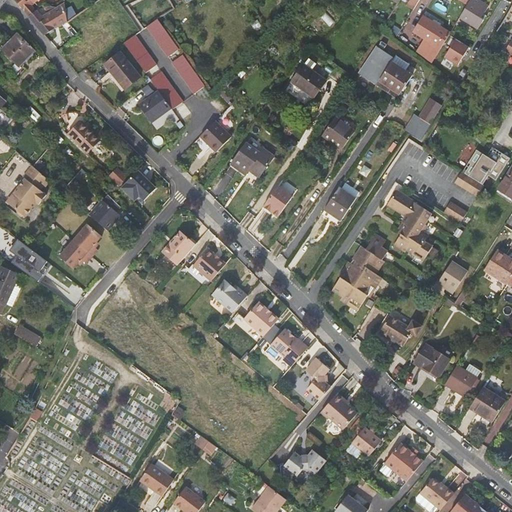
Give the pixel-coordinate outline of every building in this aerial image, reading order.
[(38,0),(15,0),(29,17),(36,11),(32,6),(38,0)] [(410,0),(407,5),(413,9),(416,4),(418,0),(410,0)] [(459,18),(476,29),(479,31),(488,16),(486,15),(493,4),(486,0),(470,0),(468,4),(464,11),(459,18)] [(44,35),(67,22),(65,3),(57,8),(54,7),(44,6),(48,13),(42,17),(37,10),(36,11),(29,17),(44,35)] [(417,52),(432,63),(450,33),(423,16),(414,32),(425,39),(417,52)] [(168,57),(179,50),(157,19),(146,27),(168,57)] [(390,31),(397,36),(400,30),(394,26),(390,31)] [(18,34),(30,47),(34,43),(23,30),(18,34)] [(17,33),(1,50),(19,68),(35,52),(30,47),(18,34),(17,33)] [(146,73),(157,65),(135,35),(124,43),(146,73)] [(445,58),(459,66),(469,48),(456,40),(445,58)] [(379,48),(361,74),(376,85),(379,81),(399,95),(412,76),(406,71),(392,62),(394,58),(379,48)] [(140,77),(120,53),(105,65),(125,90),(140,77)] [(194,94),(205,87),(183,55),(172,63),(194,94)] [(392,62),(406,71),(410,65),(396,56),(394,58),(392,62)] [(309,58),(304,65),(312,71),(317,64),(309,58)] [(304,65),(291,82),(314,99),(326,81),(312,71),(304,65)] [(171,108),(172,110),(183,102),(161,72),(151,80),(159,91),(171,108)] [(147,85),(153,93),(157,89),(151,81),(147,85)] [(379,81),(376,85),(397,99),(399,95),(379,81)] [(241,96),(230,85),(226,90),(236,100),(241,96)] [(29,95),(35,101),(41,95),(35,89),(29,95)] [(159,91),(139,105),(151,123),(171,108),(159,91)] [(220,95),(231,106),(233,104),(229,101),(231,99),(224,91),(220,95)] [(25,113),(36,123),(41,117),(31,107),(25,113)] [(424,115),(430,119),(434,112),(429,108),(424,115)] [(334,119),(322,136),(341,149),(353,132),(334,119)] [(68,135),(86,154),(100,140),(81,122),(68,135)] [(215,122),(201,137),(217,153),(231,137),(215,122)] [(388,151),(392,153),(397,145),(394,143),(388,151)] [(246,144),(232,164),(246,174),(249,170),(260,178),(275,157),(265,149),(260,155),(246,144)] [(484,186),(490,190),(510,159),(501,154),(500,156),(493,152),(488,158),(475,150),(467,163),(469,164),(464,173),(462,172),(455,183),(477,197),(484,186)] [(511,167),(498,190),(511,198),(511,167)] [(22,217),(23,218),(35,204),(38,206),(46,197),(40,192),(43,188),(48,182),(32,168),(23,179),(24,181),(17,190),(12,196),(7,202),(7,205),(15,212),(15,215),(19,218),(22,217)] [(120,168),(113,174),(122,183),(129,177),(120,168)] [(80,181),(87,174),(82,169),(75,177),(80,181)] [(139,169),(121,188),(135,201),(140,196),(145,201),(158,186),(139,169)] [(339,223),(358,194),(344,185),(342,188),(340,190),(337,189),(322,212),(339,223)] [(278,187),(264,207),(273,214),(274,212),(279,216),(292,197),(278,187)] [(431,214),(396,193),(388,207),(407,219),(403,225),(406,227),(402,234),(400,237),(401,237),(395,247),(407,253),(408,251),(425,262),(433,249),(425,244),(429,238),(424,235),(428,228),(424,225),(431,214)] [(108,195),(103,201),(117,213),(121,208),(108,195)] [(89,215),(107,231),(120,216),(117,213),(103,201),(89,215)] [(445,211),(444,213),(460,224),(467,212),(451,201),(445,211)] [(466,216),(462,223),(467,226),(471,219),(466,216)] [(87,223),(73,239),(92,255),(98,249),(95,247),(93,245),(96,241),(101,235),(87,223)] [(173,265),(191,245),(175,231),(157,252),(173,265)] [(340,276),(332,288),(342,295),(340,297),(357,308),(366,294),(369,295),(376,284),(375,279),(378,274),(375,272),(383,259),(381,258),(387,250),(380,246),(385,239),(373,232),(369,238),(371,239),(365,247),(361,245),(353,258),(350,262),(348,261),(339,275),(340,276)] [(86,262),(92,255),(73,239),(59,256),(73,268),(78,263),(82,258),(84,260),(86,262)] [(14,264),(38,282),(47,270),(44,267),(47,262),(21,242),(13,253),(19,257),(14,264)] [(208,281),(222,264),(203,248),(189,265),(208,281)] [(483,269),(506,285),(507,283),(511,275),(511,259),(496,249),(483,269)] [(0,311),(1,312),(5,305),(5,306),(6,304),(19,276),(19,275),(1,267),(0,270),(0,311)] [(19,276),(6,304),(12,307),(25,279),(19,276)] [(230,313),(244,296),(230,285),(228,288),(220,281),(209,294),(230,313)] [(459,296),(463,291),(455,286),(451,291),(459,296)] [(446,298),(459,307),(463,301),(464,302),(469,294),(463,290),(463,291),(459,296),(451,291),(446,298)] [(259,336),(274,320),(253,302),(240,318),(259,336)] [(390,316),(379,334),(390,341),(392,339),(396,341),(404,346),(411,333),(416,336),(422,327),(413,321),(409,327),(390,316)] [(19,326),(15,332),(36,344),(40,338),(19,326)] [(288,367),(304,349),(280,328),(266,345),(281,357),(279,359),(288,367)] [(425,344),(413,363),(422,369),(422,368),(440,378),(451,361),(425,344)] [(320,400),(331,388),(325,382),(324,376),(330,370),(317,358),(306,371),(312,376),(313,383),(307,389),(320,400)] [(467,372),(457,366),(445,385),(466,398),(472,388),(478,379),(482,372),(471,365),(467,372)] [(480,381),(478,379),(472,388),(474,389),(480,381)] [(506,402),(483,387),(469,409),(478,414),(479,413),(493,422),(506,402)] [(345,399),(338,393),(321,413),(329,419),(330,418),(343,430),(357,414),(348,406),(343,401),(345,399)] [(178,407),(172,415),(179,421),(185,413),(178,407)] [(360,433),(352,443),(352,444),(362,452),(368,457),(381,441),(374,435),(369,431),(365,428),(363,430),(360,433)] [(207,442),(200,436),(195,444),(202,450),(207,442)] [(209,456),(215,447),(207,442),(202,450),(209,456)] [(394,471),(407,482),(423,462),(416,456),(414,458),(408,453),(410,451),(401,443),(385,463),(385,464),(394,471)] [(357,458),(362,452),(352,444),(347,450),(357,458)] [(410,451),(408,453),(414,458),(416,456),(419,452),(413,447),(410,451)] [(294,452),(284,466),(298,476),(303,470),(309,469),(316,474),(326,461),(312,450),(307,456),(301,457),(294,452)] [(156,465),(171,473),(174,468),(159,460),(156,465)] [(389,477),(394,471),(385,464),(380,471),(387,477),(389,477)] [(151,466),(140,481),(162,497),(173,481),(151,466)] [(437,507),(441,510),(454,494),(442,484),(441,486),(438,484),(432,479),(420,493),(437,507)] [(253,511),(276,511),(286,500),(269,487),(251,510),(253,511)] [(185,489),(174,505),(183,511),(198,511),(205,502),(185,489)] [(428,511),(433,511),(437,507),(420,493),(416,499),(416,502),(428,511)] [(335,511),(367,511),(368,511),(360,505),(356,501),(348,495),(335,511)] [(485,511),(465,495),(452,510),(454,511),(485,511)]
